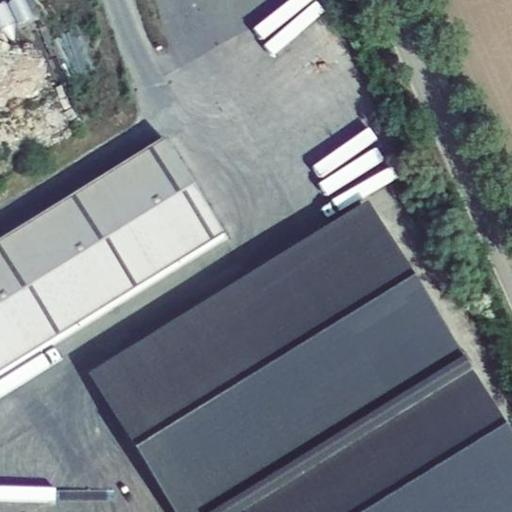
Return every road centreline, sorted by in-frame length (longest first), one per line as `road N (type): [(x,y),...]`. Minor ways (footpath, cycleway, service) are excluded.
road 1 (unclassified): [(390,0),(511,267)]
road 2 (unknown): [(161,106),(0,208)]
